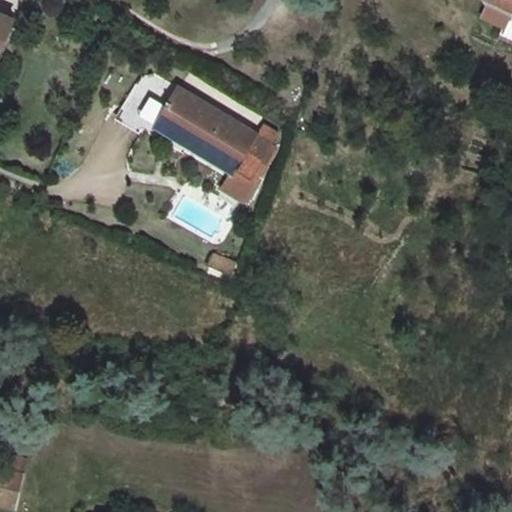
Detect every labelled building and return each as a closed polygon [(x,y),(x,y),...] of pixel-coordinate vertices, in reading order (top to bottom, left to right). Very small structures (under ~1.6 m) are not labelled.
[(509,20),(511,14),(511,0),(484,0),(490,11),(509,20)] [(0,17),(0,50),(12,23),(0,17)] [(158,110),(150,126),(183,144),(180,149),(228,174),(231,168),(250,178),(266,146),(247,135),(247,133),(167,92),(161,105),(157,102),(154,108),(158,110)] [(150,126),(147,132),(180,149),(183,144),(150,126)] [(238,201),(250,178),(231,168),(228,174),(218,191),(238,201)] [(238,261),(214,253),(210,263),(235,271),(238,261)] [(0,505),(12,509),(21,476),(0,470),(0,505)]
